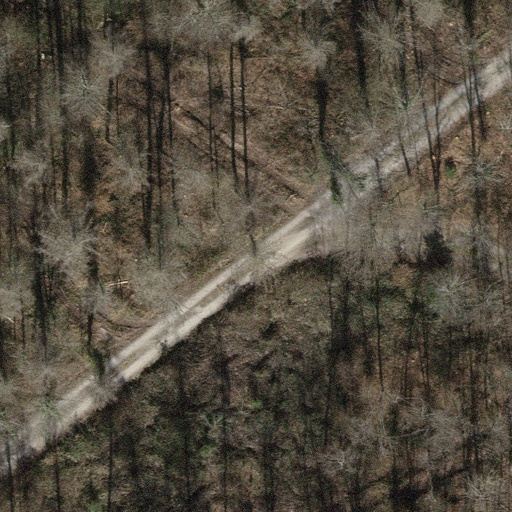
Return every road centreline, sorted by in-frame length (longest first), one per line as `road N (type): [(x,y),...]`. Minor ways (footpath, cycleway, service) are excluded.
road 1 (track): [(511,268),(481,255),(298,232),(0,464)]
road 2 (track): [(298,232),(511,65)]
